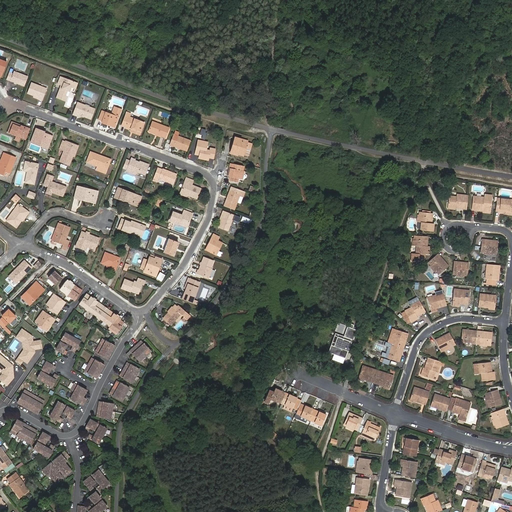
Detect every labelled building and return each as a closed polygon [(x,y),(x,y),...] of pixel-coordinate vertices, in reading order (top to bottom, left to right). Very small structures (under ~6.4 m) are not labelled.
[(300,38),(298,46),(306,48),(308,40),(300,38)] [(25,86),(28,77),(14,71),(13,73),(9,72),(6,79),(25,86)] [(74,88),(76,83),(60,77),(57,84),(62,86),(61,89),(59,88),(56,98),(66,102),(72,87),(74,88)] [(43,100),(47,89),(31,83),(27,93),(39,98),(39,99),(43,100)] [(91,119),(95,110),(77,103),(73,114),(78,116),(79,114),(91,119)] [(108,124),(115,126),(121,109),(114,107),(112,115),(102,111),(99,119),(103,121),(102,123),(108,125),(108,124)] [(140,135),(144,123),(129,117),(130,116),(126,114),(122,126),(130,129),(129,130),(140,135)] [(165,138),(169,128),(153,121),(149,131),(165,138)] [(12,122),(8,132),(17,136),(19,137),(21,138),(26,139),(30,129),(12,122)] [(44,133),(45,132),(36,129),(31,142),(48,149),(53,136),(44,133)] [(187,151),(191,141),(173,135),(170,145),(173,147),(173,146),(187,151)] [(252,144),(247,143),(248,141),(235,137),(231,152),(243,156),(244,154),(248,155),(252,144)] [(210,150),(206,149),(207,142),(198,140),(196,152),(200,153),(199,158),(208,160),(208,157),(213,158),(215,149),(210,148),(210,150)] [(69,165),(76,147),(66,143),(66,142),(63,141),(60,149),(64,151),(60,161),(69,165)] [(105,169),(109,160),(99,157),(99,155),(91,152),(87,162),(98,166),(97,170),(105,173),(107,170),(105,169)] [(10,173),(16,157),(6,153),(1,165),(0,165),(0,174),(4,175),(5,171),(10,173)] [(140,161),(139,162),(135,161),(134,163),(127,160),(124,168),(127,169),(127,171),(135,174),(139,172),(145,175),(149,165),(140,161)] [(25,182),(34,184),(38,164),(26,162),(24,170),(28,171),(25,182)] [(241,179),(244,166),(231,163),(230,168),(229,176),(229,180),(238,182),(239,179),(241,179)] [(173,184),(176,174),(158,167),(153,180),(158,182),(159,179),(173,184)] [(54,176),(48,174),(43,185),(48,187),(46,193),(51,195),(52,193),(63,197),(67,187),(52,181),(54,176)] [(197,198),(200,188),(191,185),(193,181),(187,178),(180,194),(188,197),(188,195),(197,198)] [(92,200),(95,191),(77,186),(75,198),(81,199),(82,198),(92,200)] [(234,209),(241,191),(231,187),(224,205),(234,209)] [(135,203),(138,195),(118,188),(115,197),(124,201),(124,199),(135,203)] [(471,210),(482,211),(490,212),(491,202),(491,195),(484,195),(483,199),(472,198),(471,210)] [(454,209),(466,210),(467,197),(455,196),(455,199),(448,198),(447,208),(454,209)] [(511,200),(496,199),(495,212),(505,213),(511,213),(511,205),(511,200)] [(26,216),(29,212),(18,205),(7,220),(16,227),(25,215),(26,216)] [(184,210),(183,215),(173,212),(169,221),(179,224),(180,222),(188,225),(192,213),(184,210)] [(228,231),(235,215),(223,210),(220,220),(221,221),(218,227),(228,231)] [(418,216),(418,223),(421,223),(420,231),(433,231),(433,223),(431,223),(432,213),(418,212),(418,216)] [(128,230),(142,235),(145,226),(131,221),(130,221),(129,222),(122,219),(118,229),(127,232),(128,230)] [(65,239),(70,227),(59,222),(52,241),(63,245),(62,248),(66,250),(69,241),(65,239)] [(95,249),(99,238),(81,232),(77,242),(95,249)] [(216,255),(222,243),(218,240),(219,237),(214,234),(208,245),(209,245),(207,250),(216,255)] [(428,237),(417,236),(417,239),(414,239),(414,246),(417,246),(416,253),(411,253),(411,261),(419,261),(420,258),(423,259),(424,254),(429,255),(429,246),(427,246),(428,237)] [(178,243),(169,239),(164,252),(173,256),(178,243)] [(479,251),(483,252),(492,253),(496,253),(497,241),(480,239),(479,251)] [(115,271),(121,258),(105,252),(100,263),(112,268),(111,269),(115,271)] [(448,266),(438,253),(428,261),(430,264),(436,271),(438,274),(448,266)] [(156,276),(162,259),(150,255),(148,260),(144,258),(140,269),(144,270),(144,272),(156,276)] [(211,268),(214,260),(204,256),(197,273),(204,276),(204,275),(209,277),(212,268),(211,268)] [(24,260),(8,276),(16,283),(32,267),(24,260)] [(36,270),(42,264),(38,261),(33,266),(36,270)] [(453,262),(452,274),(455,275),(463,276),(467,276),(468,264),(453,262)] [(499,265),(487,264),(486,268),(486,276),(485,280),(487,280),(495,281),(497,281),(499,265)] [(52,265),(46,272),(49,275),(53,270),(61,277),(63,275),(52,265)] [(48,279),(55,286),(62,280),(54,273),(48,279)] [(135,280),(134,282),(125,278),(121,288),(139,295),(142,284),(144,285),(146,281),(138,278),(137,281),(135,280)] [(194,299),(200,282),(188,278),(187,282),(188,282),(184,295),(194,299)] [(84,291),(68,280),(66,282),(61,290),(77,300),(84,291)] [(36,281),(26,291),(27,292),(23,297),(30,305),(44,289),(36,281)] [(451,304),(458,305),(459,303),(468,304),(469,291),(453,289),(451,304)] [(445,304),(442,292),(426,297),(429,309),(435,307),(445,304)] [(88,293),(81,303),(112,324),(110,327),(118,332),(125,321),(121,318),(122,316),(88,293)] [(488,307),(494,308),(495,295),(479,293),(477,306),(488,307)] [(67,302),(55,294),(48,305),(52,308),(51,309),(58,314),(67,302)] [(425,311),(418,299),(415,301),(409,304),(411,307),(403,310),(409,321),(417,317),(416,316),(425,311)] [(187,319),(190,315),(176,303),(163,319),(171,325),(181,314),(187,319)] [(406,323),(409,321),(403,310),(400,312),(406,323)] [(57,319),(45,311),(37,322),(41,325),(40,326),(49,332),(57,319)] [(10,334),(11,333),(7,329),(12,324),(7,320),(1,326),(2,327),(5,330),(10,334)] [(329,350),(345,356),(348,349),(352,340),(350,339),(351,337),(353,338),(357,328),(356,328),(353,327),(353,325),(354,323),(350,322),(349,325),(347,325),(344,335),(344,337),(337,335),(334,344),(331,343),(329,350)] [(392,339),(391,342),(402,346),(407,332),(396,328),(394,332),(392,339)] [(32,336),(22,329),(17,336),(21,338),(19,340),(22,342),(24,350),(27,352),(24,356),(29,359),(33,353),(33,350),(41,349),(40,341),(32,342),(32,336)] [(476,343),(477,332),(462,330),(461,342),(465,342),(472,343),(476,343)] [(80,341),(65,332),(56,349),(65,354),(67,351),(64,350),(67,345),(63,343),(64,341),(73,346),(71,349),(74,351),(80,341)] [(492,334),(477,332),(476,343),(480,344),(487,345),(491,345),(492,334)] [(455,344),(450,333),(435,340),(440,351),(444,349),(452,345),(455,344)] [(104,339),(96,353),(108,360),(116,346),(104,339)] [(133,351),(141,360),(152,349),(142,339),(131,349),(133,351)] [(402,346),(391,342),(390,346),(387,353),(386,356),(397,360),(402,346)] [(27,363),(29,359),(24,356),(21,354),(16,362),(20,364),(23,360),(27,363)] [(12,366),(0,355),(0,370),(2,371),(2,375),(1,376),(3,378),(0,381),(6,386),(13,378),(12,366)] [(445,362),(441,361),(429,357),(424,370),(422,375),(433,379),(436,371),(437,372),(440,364),(444,365),(445,362)] [(93,358),(85,372),(98,379),(105,365),(93,358)] [(46,360),(37,377),(52,386),(58,375),(54,373),(52,377),(44,372),(45,370),(49,372),(51,368),(54,369),(55,366),(46,360)] [(141,367),(129,360),(121,374),(134,381),(141,367)] [(478,366),(479,373),(482,373),(482,380),(494,379),(493,371),(492,371),(490,361),(477,363),(478,366)] [(375,381),(379,370),(363,365),(359,376),(365,378),(375,381)] [(438,373),(436,372),(433,380),(437,381),(442,367),(440,366),(438,373)] [(394,375),(379,370),(375,381),(384,384),(390,386),(394,375)] [(131,386),(118,379),(110,393),(123,400),(131,386)] [(88,390),(75,383),(71,390),(75,392),(71,399),(83,406),(87,399),(84,397),(88,390)] [(283,401),(288,391),(277,386),(276,390),(273,396),(283,401)] [(416,400),(426,404),(430,392),(413,387),(409,398),(416,400)] [(24,388),(17,401),(37,412),(44,400),(24,388)] [(273,396),(276,390),(272,388),(267,399),(271,401),(273,396)] [(487,397),(489,404),(490,407),(501,404),(497,390),(486,393),(487,397)] [(299,396),(288,391),(283,401),(286,402),(294,406),(299,408),(301,403),(302,400),(298,398),(299,396)] [(437,407),(447,411),(447,409),(450,399),(434,394),(430,405),(437,407)] [(447,409),(452,410),(456,398),(451,396),(450,399),(447,409)] [(460,415),(467,417),(471,403),(456,398),(452,410),(460,413),(460,415)] [(57,400),(49,415),(59,421),(61,418),(57,416),(62,407),(64,408),(62,412),(67,414),(66,417),(69,419),(74,409),(57,400)] [(109,419),(113,403),(99,400),(95,415),(109,419)] [(302,415),(306,405),(301,403),(299,408),(295,416),(300,418),(302,415)] [(302,415),(312,419),(316,409),(306,405),(302,415)] [(508,423),(503,408),(492,412),(493,416),(495,424),(496,427),(508,423)] [(316,409),(312,419),(323,424),(328,414),(316,409)] [(346,423),(359,429),(364,417),(351,412),(346,423)] [(88,418),(83,427),(86,429),(88,426),(92,429),(94,425),(97,427),(92,435),(88,433),(86,436),(97,442),(105,427),(88,418)] [(16,419),(9,431),(29,443),(37,430),(16,419)] [(364,433),(373,437),(378,439),(383,428),(373,423),(373,421),(369,419),(364,433)] [(51,437),(42,431),(32,448),(47,457),(53,446),(50,444),(48,448),(39,443),(41,441),(44,443),(47,438),(49,440),(51,437)] [(405,452),(416,454),(419,438),(408,435),(407,441),(405,452)] [(437,457),(436,459),(441,460),(446,462),(447,459),(454,461),(458,450),(450,448),(449,450),(440,447),(439,450),(437,457)] [(0,466),(2,469),(10,463),(0,450),(0,466)] [(64,450),(42,469),(47,476),(49,474),(56,482),(62,476),(58,471),(59,470),(64,475),(70,470),(63,462),(66,460),(65,459),(68,456),(64,450)] [(462,453),(459,464),(474,469),(478,458),(462,453)] [(361,455),(359,470),(373,472),(374,468),(372,468),(373,457),(361,455)] [(407,465),(405,474),(418,476),(421,460),(406,457),(405,464),(407,465)] [(483,460),(479,473),(493,478),(497,466),(486,462),(487,461),(483,460)] [(502,466),(498,479),(503,481),(508,482),(509,479),(511,480),(511,467),(511,469),(502,466)] [(109,481),(98,468),(82,481),(89,489),(92,486),(90,484),(95,481),(92,478),(94,476),(100,484),(97,486),(99,489),(109,481)] [(8,484),(11,488),(13,491),(14,492),(18,498),(27,492),(22,485),(23,485),(17,478),(18,477),(16,473),(6,479),(9,483),(8,484)] [(357,483),(356,491),(368,493),(370,477),(358,475),(357,483)] [(398,477),(397,484),(398,484),(397,493),(410,496),(413,480),(398,477)] [(499,488),(495,487),(492,499),(503,502),(504,499),(496,497),(499,488)] [(94,490),(86,497),(88,500),(90,498),(94,502),(97,500),(98,502),(91,508),(88,505),(85,507),(89,511),(98,511),(107,505),(94,490)] [(433,511),(440,510),(433,492),(422,496),(425,503),(428,511),(433,511)] [(352,504),(350,511),(363,511),(365,506),(367,506),(368,498),(356,497),(355,504),(352,504)] [(474,511),(478,500),(468,497),(462,511),(474,511)]
